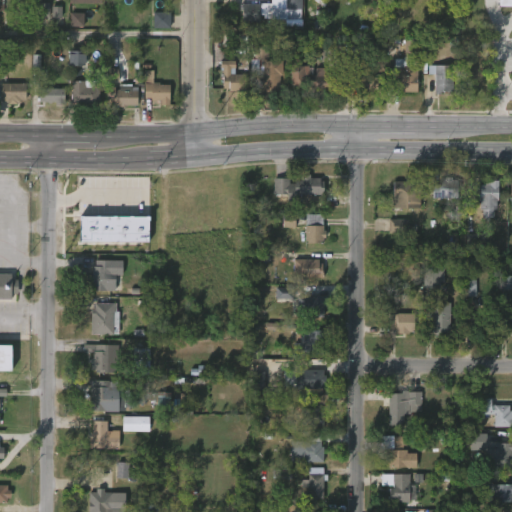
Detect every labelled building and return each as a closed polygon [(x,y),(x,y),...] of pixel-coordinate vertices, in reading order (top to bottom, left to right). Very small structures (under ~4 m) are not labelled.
[(293,32),(293,2),(302,3),(301,0),(285,0),(286,4),(264,3),(264,17),(235,17),(235,35),(253,35),(253,32),(293,32)] [(511,0),(490,0),(490,18),(511,18),(511,0)] [(259,26),(239,26),(240,5),(259,5),(259,26)] [(146,41),(162,41),(162,25),(146,25),(146,41)] [(419,60),(419,92),(395,92),(395,87),(386,87),(386,58),(405,59),(405,38),(421,38),(421,60),(419,60)] [(268,42),(268,60),(284,61),(284,76),(280,76),(280,92),(272,92),(272,96),(260,95),(260,93),(248,92),(250,60),(254,60),(255,42),(268,42)] [(229,69),(229,75),(245,76),(244,92),(221,90),(222,69),(220,69),(220,62),(234,62),(234,69),(229,69)] [(78,64),(62,63),(61,77),(77,78),(78,64)] [(453,66),(452,93),(440,93),(440,95),(434,95),(434,75),(427,75),(427,66),(453,66)] [(308,67),(308,68),(324,68),(324,75),(336,75),(336,88),(331,88),(331,94),(315,94),(315,89),(307,89),(307,82),(303,82),(303,88),(290,88),(290,67),(308,67)] [(152,71),(152,83),(158,83),(158,85),(169,85),(168,107),(159,106),(159,105),(155,105),(155,102),(149,102),(149,99),(143,99),(143,71),(152,71)] [(214,100),(230,101),(231,87),(226,87),(227,75),(215,74),(214,100)] [(363,74),(363,78),(379,78),(379,88),(377,88),(377,93),(368,93),(368,95),(364,95),(364,93),(357,93),(357,74),(363,74)] [(421,87),(426,86),(427,106),(444,105),(443,77),(420,78),(421,87)] [(299,78),(283,79),(284,100),(300,99),(299,78)] [(409,105),(409,82),(388,81),(387,104),(409,105)] [(0,82),(1,83),(1,84),(24,84),(24,100),(20,100),(19,104),(16,104),(16,106),(6,106),(6,102),(0,101),(0,82)] [(99,82),(99,106),(83,106),(83,103),(70,103),(70,82),(99,82)] [(162,115),(162,96),(145,96),(146,83),(137,83),(137,115),(162,115)] [(114,87),(114,91),(129,91),(129,88),(136,88),(136,106),(126,106),(126,108),(121,108),(121,106),(104,106),(105,87),(114,87)] [(63,90),(63,106),(53,106),(53,103),(37,103),(37,90),(63,90)] [(0,93),(0,116),(18,116),(18,93),(0,93)] [(64,118),(91,119),(92,97),(65,95),(64,118)] [(130,118),(130,101),(100,101),(99,117),(130,118)] [(31,115),(57,115),(57,104),(31,103),(31,115)] [(311,174),(311,178),(321,178),(321,181),(325,181),(325,194),(308,195),(309,203),(298,203),(298,202),(267,202),(267,194),(260,194),(260,178),(291,177),(291,184),(296,184),(296,180),(301,180),(301,175),(311,174)] [(451,177),(451,179),(457,179),(457,198),(439,197),(439,199),(436,199),(436,197),(431,197),(432,184),(438,184),(438,179),(444,179),(444,176),(451,177)] [(394,208),(392,208),(393,180),(405,181),(405,179),(419,179),(419,208),(394,208)] [(498,180),(498,200),(495,200),(495,209),(493,209),(493,217),(482,216),(482,208),(480,208),(480,200),(473,200),(473,187),(480,187),(480,184),(485,184),(485,180),(498,180)] [(471,229),(488,230),(490,194),(477,193),(476,199),(472,199),(471,229)] [(503,227),(511,227),(511,193),(504,193),(503,227)] [(412,221),(412,196),(385,196),(385,221),(412,221)] [(443,212),(442,201),(424,201),(425,212),(443,212)] [(322,225),(322,230),(325,230),(325,237),(322,237),(322,242),(305,242),(305,214),(322,214),(322,225)] [(315,256),(316,226),(298,226),(298,256),(315,256)] [(400,232),(381,232),(381,247),(400,248),(400,232)] [(487,234),(487,252),(469,252),(469,248),(468,248),(468,234),(487,234)] [(319,259),(319,264),(322,264),(322,270),(323,270),(324,278),(295,279),(294,260),(319,259)] [(113,290),(90,290),(91,266),(94,266),(94,260),(121,260),(121,274),(114,274),(113,290)] [(440,268),(443,269),(443,282),(439,282),(439,288),(423,288),(423,268),(440,268)] [(316,290),(316,272),(286,273),(287,291),(316,290)] [(0,273),(10,273),(10,279),(17,279),(17,293),(10,294),(10,299),(0,299),(0,345),(12,345),(12,371),(0,371),(0,273)] [(326,318),(298,317),(298,296),(326,296),(326,318)] [(268,299),(269,312),(285,311),(284,298),(268,299)] [(449,302),(449,332),(442,332),(442,334),(436,335),(436,332),(431,332),(430,321),(424,321),(424,308),(431,308),(431,302),(449,302)] [(115,303),(115,311),(119,311),(118,334),(90,333),(90,309),(93,309),(93,303),(115,303)] [(318,306),(287,308),(287,324),(319,322),(318,306)] [(415,314),(415,332),(410,332),(410,334),(397,334),(397,331),(390,331),(390,314),(415,314)] [(84,346),(111,346),(111,337),(108,337),(108,329),(109,329),(109,316),(85,315),(84,346)] [(490,315),(490,332),(475,332),(475,330),(470,330),(470,315),(490,315)] [(444,317),(424,316),(422,345),(442,346),(444,317)] [(406,345),(406,326),(380,326),(381,346),(406,345)] [(322,356),(293,355),(293,343),(299,343),(299,330),(323,331),(322,356)] [(500,345),(511,345),(511,330),(501,330),(500,345)] [(114,346),(113,363),(117,363),(117,373),(96,373),(96,370),(91,370),(91,359),(94,359),(94,353),(84,353),(84,345),(114,346)] [(107,357),(76,356),(76,365),(84,365),(83,386),(106,387),(107,357)] [(322,370),(322,375),(325,376),(325,383),(322,383),(322,388),(304,388),(304,370),(322,370)] [(110,382),(110,383),(122,383),(122,388),(119,388),(119,412),(90,412),(91,381),(110,382)] [(291,403),(318,403),(317,383),(290,383),(291,403)] [(408,390),(408,392),(421,392),(420,411),(407,411),(407,414),(402,414),(402,424),(388,424),(388,393),(401,393),(401,390),(408,390)] [(490,404),(509,405),(508,411),(511,411),(511,427),(493,427),(493,414),(482,414),(482,419),(475,419),(475,398),(490,398),(490,404)] [(83,399),(83,423),(111,424),(111,399),(83,399)] [(381,437),(396,437),(396,425),(414,425),(414,404),(380,405),(381,437)] [(504,439),(503,418),(483,418),(483,411),(473,411),(474,427),(486,426),(486,440),(504,439)] [(148,431),(122,431),(122,416),(148,416),(148,431)] [(315,438),(315,416),(304,416),(304,438),(315,438)] [(105,428),(105,431),(111,431),(111,436),(118,436),(117,448),(88,448),(88,433),(91,433),(91,421),(106,421),(105,428)] [(115,444),(141,443),(141,429),(115,429),(115,444)] [(83,460),(111,461),(111,449),(102,449),(102,433),(84,433),(83,460)] [(320,441),(322,442),(322,447),(324,447),(323,463),(297,462),(297,442),(306,442),(306,434),(320,434),(320,441)] [(402,446),(402,449),(406,449),(406,453),(416,453),(416,467),(388,466),(388,462),(386,462),(386,455),(387,455),(387,450),(393,450),(393,436),(405,437),(405,445),(402,446)] [(511,467),(486,467),(486,448),(496,449),(496,443),(511,443),(511,450),(511,467)] [(478,446),(463,446),(463,462),(478,462),(478,446)] [(315,454),(283,454),(283,475),(316,475),(315,454)] [(505,479),(505,455),(488,456),(488,461),(478,461),(479,480),(505,479)] [(136,465),(134,483),(116,483),(117,458),(130,458),(129,465),(136,465)] [(409,480),(409,464),(381,463),(380,479),(409,480)] [(322,474),(326,474),(326,481),(322,481),(322,498),(307,498),(307,488),(300,487),(300,479),(307,479),(308,468),(322,468),(322,474)] [(108,489),(121,490),(122,469),(110,469),(108,489)] [(408,474),(409,485),(416,485),(416,500),(408,500),(409,507),(404,507),(404,501),(387,502),(387,493),(389,493),(389,488),(392,488),(392,486),(380,486),(380,474),(408,474)] [(316,510),(315,480),(301,480),(301,492),(294,492),(294,501),(301,501),(301,510),(316,510)] [(511,484),(511,495),(511,503),(487,502),(488,484),(511,484)] [(0,485),(6,485),(6,490),(9,490),(9,499),(5,499),(5,502),(0,502),(0,485)] [(374,486),(373,498),(381,498),(381,511),(407,511),(407,500),(402,500),(402,487),(374,486)] [(113,494),(112,511),(89,511),(90,493),(113,494)] [(503,511),(504,496),(480,496),(480,511),(503,511)]
